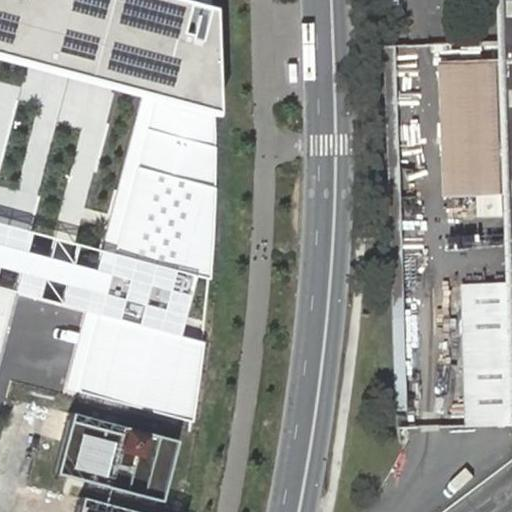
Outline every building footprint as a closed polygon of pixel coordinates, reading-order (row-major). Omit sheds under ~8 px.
[(0,0),(0,55),(140,93),(67,399),(196,433),(213,271),(223,169),(221,115),(219,64),(217,8),(217,0),(0,0)] [(511,511),(511,0),(502,0),(504,40),(505,58),(509,197),(511,284),(466,286),(470,426),(511,424),(511,511)] [(505,58),(504,40),(394,47),(407,428),(470,426),(466,286),(511,284),(509,197),(447,199),(443,60),(505,58)] [(509,197),(505,58),(443,60),(447,199),(509,197)] [(66,420),(52,473),(157,500),(173,440),(121,426),(119,433),(66,420)]
